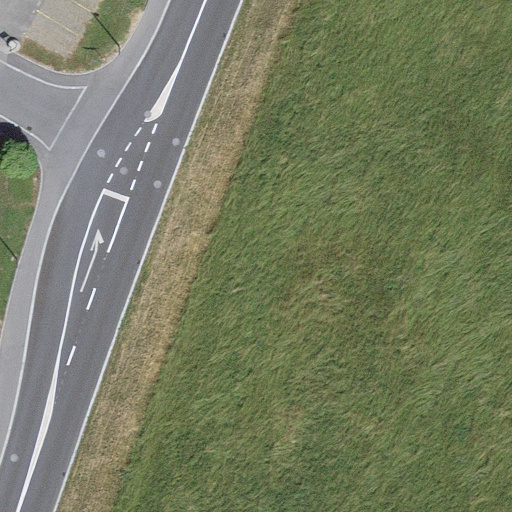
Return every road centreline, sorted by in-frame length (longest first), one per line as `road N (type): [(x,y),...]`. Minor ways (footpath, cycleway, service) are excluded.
road 1 (tertiary): [(141,179),(21,511)]
road 2 (tertiary): [(215,0),(141,179)]
road 3 (residential): [(0,92),(141,179)]
